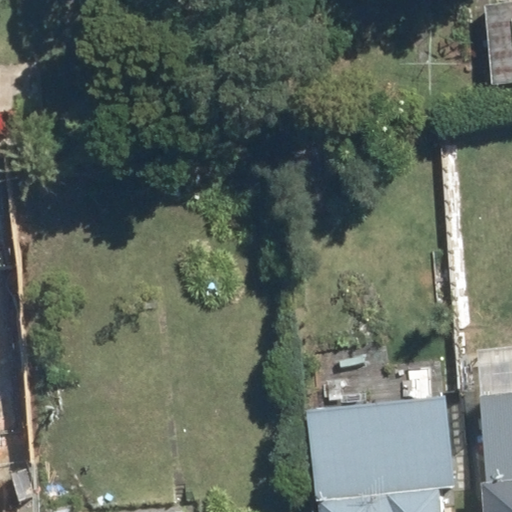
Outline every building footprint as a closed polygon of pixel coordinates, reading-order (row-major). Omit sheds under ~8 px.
[(511,3),(486,6),(495,90),(511,88),(511,3)] [(45,45),(0,50),(0,151),(57,144),(45,45)] [(505,390),(470,393),(476,452),(510,449),(505,390)] [(312,408),(322,511),(450,511),(448,488),(469,486),(460,394),(312,408)] [(511,511),(511,480),(487,482),(489,511),(511,511)] [(79,511),(79,505),(49,503),(48,511),(79,511)]
